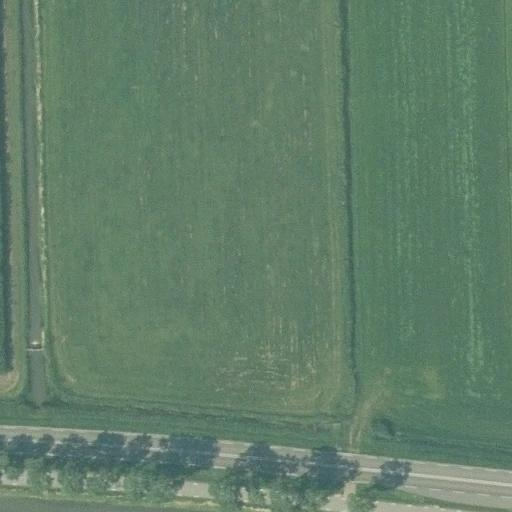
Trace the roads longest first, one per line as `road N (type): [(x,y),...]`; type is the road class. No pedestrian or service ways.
road 1 (secondary): [(511,489),(0,438)]
road 2 (unclassified): [(0,477),(397,511)]
